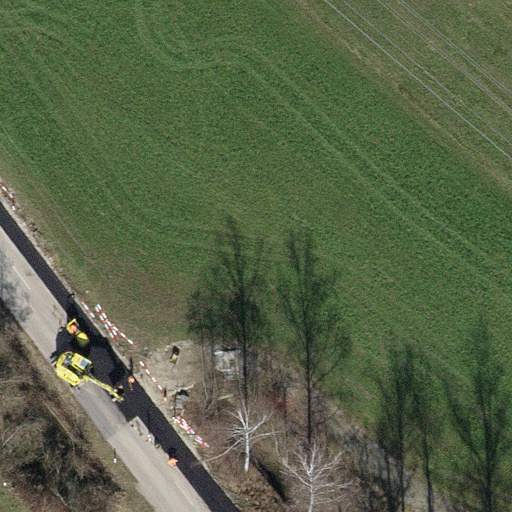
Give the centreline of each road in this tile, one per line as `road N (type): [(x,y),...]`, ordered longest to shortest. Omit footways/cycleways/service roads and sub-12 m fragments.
road 1 (track): [(127,418),(189,380),(281,384),(403,511)]
road 2 (tertiary): [(198,511),(0,248)]
